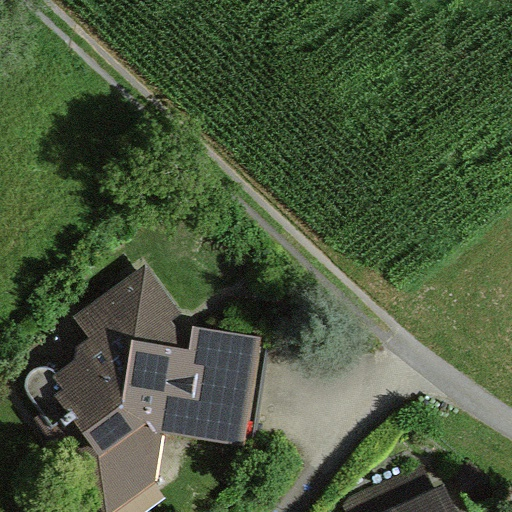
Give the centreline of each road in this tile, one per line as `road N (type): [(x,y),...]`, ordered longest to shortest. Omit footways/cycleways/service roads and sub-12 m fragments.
road 1 (track): [(415,365),(32,0)]
road 2 (residential): [(511,419),(415,365),(304,503)]
